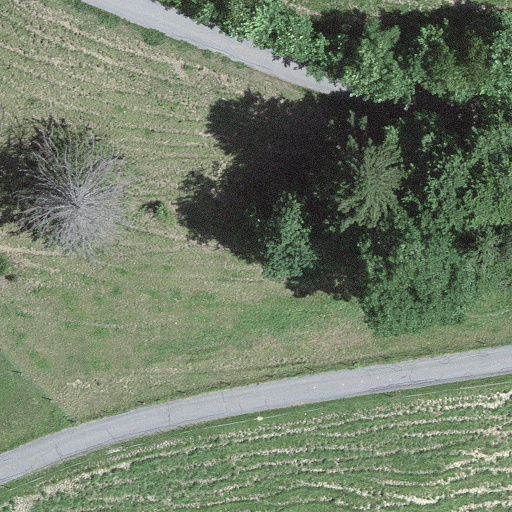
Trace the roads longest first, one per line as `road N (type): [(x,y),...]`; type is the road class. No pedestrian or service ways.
road 1 (track): [(511,360),(256,394),(0,474)]
road 2 (track): [(113,0),(346,84),(511,117)]
